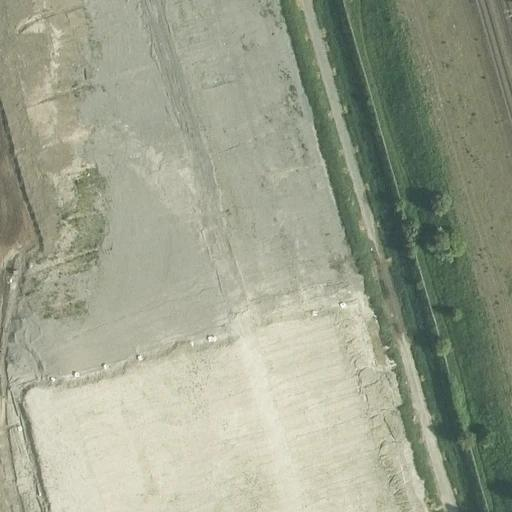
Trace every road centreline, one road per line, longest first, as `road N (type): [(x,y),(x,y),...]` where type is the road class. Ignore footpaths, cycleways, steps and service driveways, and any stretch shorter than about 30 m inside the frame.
road 1 (track): [(308,0),(454,511)]
road 2 (track): [(202,511),(148,263),(60,0)]
